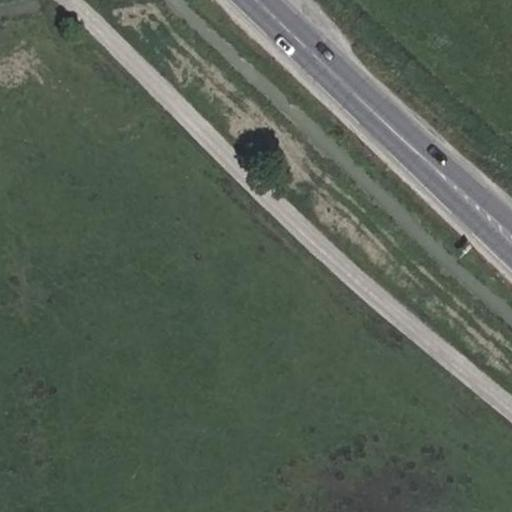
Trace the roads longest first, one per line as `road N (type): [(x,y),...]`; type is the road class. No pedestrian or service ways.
road 1 (track): [(69,0),(252,182),(511,409)]
road 2 (primary): [(267,0),(485,212)]
